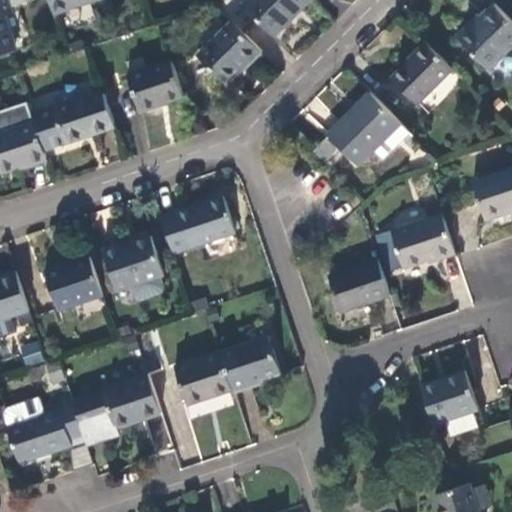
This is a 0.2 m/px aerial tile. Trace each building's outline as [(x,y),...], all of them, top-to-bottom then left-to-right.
[(14,15),(8,0),(0,0),(0,55),(18,50),(7,17),(14,15)] [(49,0),(55,15),(99,0),(49,0)] [(274,37),(312,0),(248,0),(243,5),(274,37)] [(490,71),(511,48),(511,22),(495,5),(474,26),(472,24),(458,38),(490,71)] [(248,68),(262,54),(232,24),(199,57),(225,82),(237,71),(245,64),(248,68)] [(418,105),(454,70),(429,44),(393,79),(418,105)] [(141,112),(185,97),(172,61),(128,76),(141,112)] [(241,74),(248,68),(245,64),(237,71),(241,74)] [(45,152),(116,128),(103,91),(32,114),(45,152)] [(386,159),(411,134),(372,93),(329,135),(359,166),(376,150),(386,159)] [(0,174),(18,169),(33,164),(34,167),(48,162),(45,152),(32,114),(28,102),(0,111),(0,174)] [(511,169),(474,183),(487,221),(505,215),(504,210),(511,207),(511,169)] [(224,196),(162,218),(174,254),(237,233),(224,196)] [(440,262),(458,256),(444,215),(392,231),(397,245),(385,249),(392,271),(404,268),(404,269),(439,259),(440,262)] [(380,235),(385,249),(397,245),(392,231),(380,235)] [(165,275),(153,237),(120,247),(119,244),(104,248),(117,291),(131,286),(135,299),(140,302),(162,295),(165,290),(161,277),(165,275)] [(59,311),(104,297),(91,257),(45,271),(59,311)] [(342,313),(392,297),(380,260),(329,276),(342,313)] [(0,321),(31,311),(17,270),(2,275),(3,280),(0,280),(0,321)] [(269,335),(220,352),(233,390),(234,394),(252,388),(251,384),(282,374),(269,335)] [(24,365),(43,361),(38,340),(20,344),(24,365)] [(189,405),(233,390),(220,352),(176,367),(189,405)] [(51,385),(65,379),(58,361),(43,367),(51,385)] [(466,372),(422,387),(435,426),(479,411),(466,372)] [(119,429),(163,414),(149,374),(103,388),(104,391),(74,402),(86,438),(88,445),(120,435),(119,429)] [(71,443),(86,438),(74,402),(72,396),(57,400),(60,410),(46,415),(41,399),(8,409),(5,415),(21,463),(72,447),(71,443)] [(71,448),(74,467),(90,464),(87,445),(71,448)] [(478,511),(469,485),(436,495),(441,511),(478,511)]
